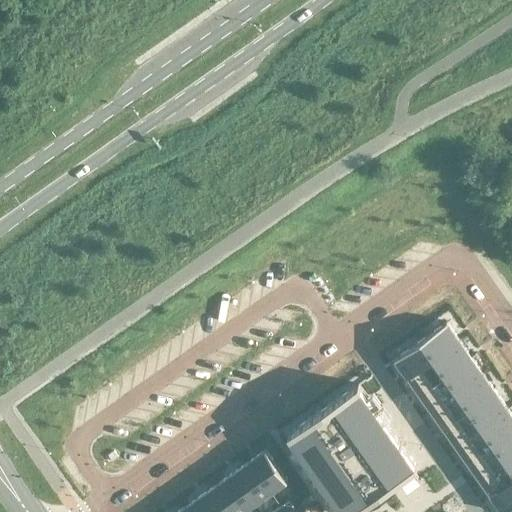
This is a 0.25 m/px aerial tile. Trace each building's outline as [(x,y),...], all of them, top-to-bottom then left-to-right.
[(447,321),(421,340),(434,358),(460,339),(447,321)] [(460,339),(434,358),(446,375),(472,356),(460,339)] [(421,340),(395,358),(408,376),(434,358),(421,340)] [(472,356),(446,375),(458,392),(484,373),(472,356)] [(434,358),(408,376),(420,393),(446,375),(434,358)] [(484,373),(458,392),(470,409),(496,390),(484,373)] [(446,375),(420,393),(432,410),(458,392),(446,375)] [(359,383),(289,433),(344,511),(354,511),(418,467),(359,383)] [(496,390),(470,409),(482,426),(508,407),(496,390)] [(458,392),(432,410),(443,427),(470,409),(458,392)] [(511,412),(508,407),(482,426),(494,443),(511,429),(511,412)] [(470,409),(443,427),(455,444),(482,426),(470,409)] [(482,426),(455,444),(467,461),(494,443),(482,426)] [(511,429),(494,443),(506,460),(511,455),(511,429)] [(494,443),(467,461),(479,478),(506,460),(494,443)] [(266,449),(249,461),(271,492),(288,481),(266,449)] [(511,468),(506,460),(479,478),(491,495),(511,480),(511,468)] [(249,461),(234,472),(256,503),(271,492),(249,461)] [(234,472),(218,483),(238,511),(243,511),(256,503),(234,472)] [(511,480),(491,495),(503,511),(505,511),(511,508),(511,507),(511,480)] [(238,511),(218,483),(202,494),(214,511),(238,511)] [(214,511),(202,494),(187,505),(191,511),(214,511)] [(290,500),(281,506),(285,511),(289,511),(295,508),(290,500)]
